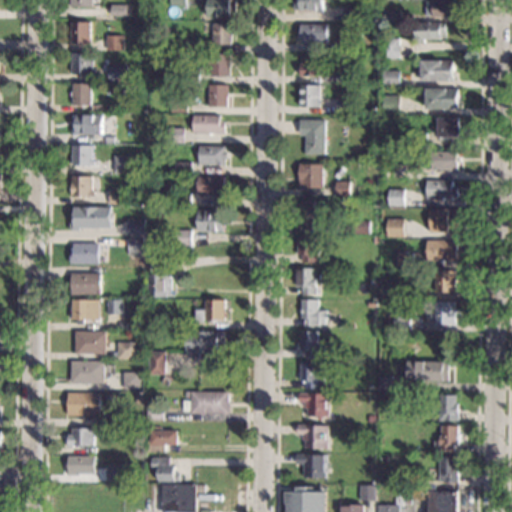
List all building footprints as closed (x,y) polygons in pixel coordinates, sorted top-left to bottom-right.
[(236,0),(236,18),(209,17),(209,0),(236,0)] [(324,0),(324,11),(296,10),(296,0),(324,0)] [(456,2),(455,4),(460,5),(460,14),(455,14),(454,17),(426,16),(426,1),(456,2)] [(131,16),(111,16),(112,4),(131,5),(131,16)] [(364,21),(344,21),(344,7),(365,7),(364,21)] [(401,22),(385,22),(385,12),(401,12),(401,22)] [(90,43),(72,43),(71,22),(90,22),(90,43)] [(446,38),(442,38),(442,40),(416,40),(417,23),(447,24),(446,38)] [(234,24),(233,36),(232,36),(232,44),(213,44),(214,24),(234,24)] [(328,25),(327,42),(312,42),(312,44),(301,43),(301,24),(328,25)] [(124,50),(107,50),(107,35),(124,36),(124,50)] [(358,51),(342,51),(342,36),(358,37),(358,51)] [(400,39),(400,58),(383,57),(383,38),(400,39)] [(203,41),(203,52),(187,51),(187,40),(203,41)] [(93,69),(96,69),(96,74),(72,74),(72,52),(93,53),(93,69)] [(231,55),(231,77),(210,76),(211,66),(204,66),(205,54),(231,55)] [(321,76),(301,76),(301,64),(303,64),(304,55),(321,55),(321,76)] [(453,80),(422,80),(422,61),(453,61),(453,80)] [(351,72),(353,72),(353,83),(337,82),(337,65),(351,65),(351,72)] [(127,82),(109,81),(109,66),(127,66),(127,82)] [(200,82),(183,82),(183,70),(200,70),(200,82)] [(400,71),(399,85),(383,85),(383,70),(400,71)] [(92,105),(73,105),(73,83),(92,83),(92,105)] [(229,97),(228,97),(228,107),(210,107),(210,85),(229,85),(229,97)] [(320,107),(301,106),(301,86),(320,86),(320,107)] [(458,103),(455,103),(456,108),(427,109),(427,89),(458,89),(458,103)] [(399,113),(383,113),(383,96),(399,96),(399,113)] [(188,113),(172,113),(173,98),(188,98),(188,113)] [(352,114),(337,113),(337,99),(352,99),(352,114)] [(102,135),(72,135),(73,116),(76,116),(76,113),(103,114),(102,135)] [(221,122),(227,122),(226,134),(194,133),(195,115),(221,116),(221,122)] [(460,137),(439,137),(439,136),(439,118),(460,118),(460,137)] [(325,154),(306,154),(306,135),(301,135),(301,121),(325,121),(325,154)] [(186,144),(168,143),(169,128),(186,128),(186,144)] [(426,145),(413,146),(413,132),(426,132),(426,145)] [(93,165),(72,165),(73,145),(93,145),(93,165)] [(226,146),(226,151),(229,151),(228,159),(227,159),(226,166),(217,166),(217,165),(200,164),(201,146),(226,146)] [(457,171),(449,171),(449,169),(432,169),(432,153),(457,152),(457,171)] [(132,173),(114,173),(115,155),(132,156),(132,173)] [(192,175),(176,175),(176,162),(192,162),(192,175)] [(323,188),(300,187),(300,165),(324,165),(323,188)] [(92,192),(95,192),(95,197),(72,196),(72,176),(93,176),(92,192)] [(226,197),(215,197),(215,195),(198,194),(199,177),(226,177),(226,197)] [(350,196),(337,196),(337,182),(350,181),(350,196)] [(452,187),(457,187),(457,198),(427,198),(427,181),(452,181),(452,187)] [(126,205),(110,205),(110,189),(127,189),(126,205)] [(403,190),(403,206),(389,206),(389,190),(403,190)] [(192,194),(192,205),(176,205),(176,193),(192,194)] [(323,225),(299,224),(300,203),(307,204),(307,201),(323,201),(323,225)] [(112,228),(81,228),(81,231),(71,231),(71,221),(74,221),(74,207),(112,207),(112,228)] [(457,226),(453,226),(453,232),(430,232),(430,209),(457,209),(457,226)] [(224,232),(199,232),(199,211),(225,211),(224,232)] [(145,235),(129,235),(129,219),(145,219),(145,235)] [(404,219),(403,237),(387,236),(387,219),(404,219)] [(369,234),(354,234),(354,223),(354,222),(369,222),(369,234)] [(192,246),(177,246),(176,230),(192,230),(192,246)] [(315,237),(315,247),(319,248),(319,258),(317,258),(316,262),(301,262),(301,255),(298,255),(298,236),(315,237)] [(144,255),(129,255),(129,238),(144,238),(144,255)] [(457,260),(427,260),(427,240),(457,240),(457,260)] [(100,264),(71,264),(71,253),(74,253),(74,243),(100,243),(100,264)] [(412,268),(398,268),(398,253),(412,253),(412,268)] [(169,257),(168,274),(151,273),(151,257),(169,257)] [(315,275),(319,275),(319,280),(316,280),(316,294),(301,294),(301,287),(297,286),(297,269),(315,269),(315,275)] [(454,279),(456,279),(456,291),(436,291),(436,271),(454,271),(454,279)] [(102,295),(73,295),(73,273),(102,273),(102,295)] [(168,276),(172,276),(172,295),(168,295),(168,297),(149,297),(149,275),(168,275),(168,276)] [(142,286),(142,296),(132,296),(133,286),(142,286)] [(415,298),(400,298),(400,288),(415,288),(415,298)] [(101,321),(74,321),(74,300),(101,299),(101,321)] [(123,300),(123,315),(108,314),(109,300),(123,300)] [(229,301),(229,313),(226,312),(226,320),(196,320),(197,310),(206,310),(206,300),(225,300),(229,301)] [(319,311),(328,311),(328,319),(326,319),(325,324),(320,324),(320,326),(305,325),(306,317),(301,317),(302,300),(319,300),(319,311)] [(454,302),(454,310),(456,311),(456,325),(435,324),(435,302),(454,302)] [(166,328),(150,328),(150,312),(166,312),(166,328)] [(410,312),(410,330),(394,329),(395,312),(410,312)] [(107,354),(76,354),(76,331),(108,331),(107,354)] [(225,347),(224,347),(224,354),(200,353),(200,358),(193,358),(193,354),(187,354),(188,331),(226,331),(225,347)] [(318,342),(326,342),(326,351),(321,351),(321,357),(305,357),(305,350),(299,350),(299,346),(301,346),(301,331),(318,331),(318,342)] [(137,359),(119,359),(119,342),(137,342),(137,359)] [(166,375),(150,374),(150,352),(167,352),(166,375)] [(106,384),(72,383),(72,361),(106,361),(106,384)] [(401,362),(401,376),(393,376),(394,361),(401,362)] [(449,381),(407,381),(407,361),(450,362),(449,381)] [(318,374),(326,374),(326,389),(305,389),(305,382),(301,381),(301,362),(318,362),(318,374)] [(388,376),(392,376),(392,392),(378,392),(378,371),(387,371),(388,376)] [(142,390),(125,389),(125,372),(142,373),(142,390)] [(172,378),(168,387),(162,383),(167,375),(172,378)] [(229,402),(230,402),(230,414),(192,414),(192,411),(183,411),(183,401),(191,401),(191,391),(230,392),(229,402)] [(102,416),(69,416),(69,393),(102,393),(102,416)] [(330,417),(322,417),(322,420),(318,420),(318,417),(307,417),(307,409),(304,409),(304,403),(299,403),(299,393),(330,393),(330,417)] [(457,403),(459,403),(459,421),(438,421),(438,413),(440,413),(440,394),(457,394),(457,403)] [(164,421),(148,420),(148,408),(164,408),(164,421)] [(125,426),(109,425),(110,409),(125,409),(125,426)] [(329,425),(328,449),(305,448),(306,441),(303,440),(303,435),(298,435),(298,424),(329,425)] [(459,434),(462,434),(462,442),(458,442),(458,445),(455,445),(455,452),(434,452),(435,441),(439,441),(439,436),(442,436),(442,425),(459,426),(459,434)] [(95,447),(69,447),(69,435),(73,435),(73,428),(95,428),(95,447)] [(179,445),(166,445),(166,452),(148,452),(148,441),(151,441),(151,430),(179,430),(179,445)] [(326,478),(304,477),(304,464),(296,464),(297,454),(326,454),(326,478)] [(96,474),(80,474),(80,476),(69,476),(70,456),(96,456),(96,474)] [(456,466),(463,466),(463,475),(458,475),(458,483),(438,483),(438,475),(439,475),(439,456),(456,456),(456,466)] [(171,466),(175,466),(175,473),(180,473),(180,481),(159,480),(159,468),(152,468),(152,457),(171,457),(171,466)] [(124,465),(124,482),(108,482),(108,464),(124,465)] [(197,511),(163,511),(163,484),(196,485),(197,485),(197,511)] [(405,485),(405,499),(395,499),(395,496),(390,496),(390,492),(392,492),(392,484),(405,485)] [(376,501),(360,501),(361,485),(377,485),(376,501)] [(457,511),(429,511),(429,500),(419,500),(420,491),(458,491),(457,511)] [(313,511),(290,511),(290,504),(286,504),(286,492),(313,492),(313,511)]
